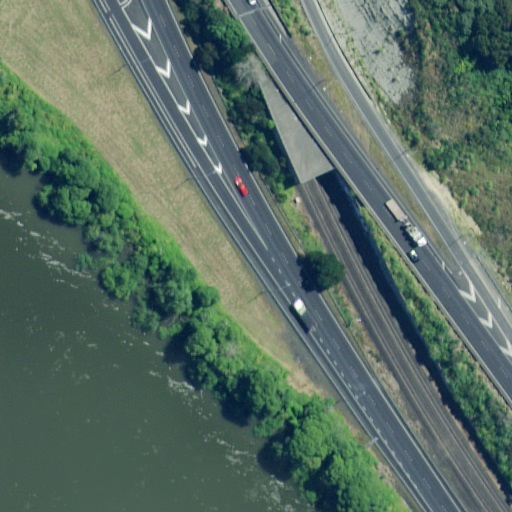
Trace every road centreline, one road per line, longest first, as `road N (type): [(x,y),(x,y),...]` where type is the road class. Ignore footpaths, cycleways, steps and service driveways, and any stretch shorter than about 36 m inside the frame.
road 1 (trunk): [(251,0),(511,381)]
road 2 (trunk): [(349,353),(158,83),(113,0)]
road 3 (trunk): [(349,353),(280,240),(160,0)]
road 4 (trunk): [(322,0),(404,150),(511,305)]
road 5 (trunk): [(456,511),(349,353)]
